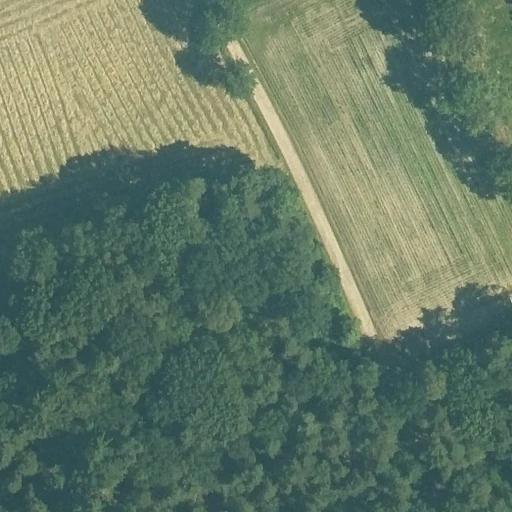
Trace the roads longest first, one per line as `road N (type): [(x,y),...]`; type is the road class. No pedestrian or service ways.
road 1 (track): [(210,0),(292,163),(443,511)]
road 2 (track): [(391,393),(511,339)]
